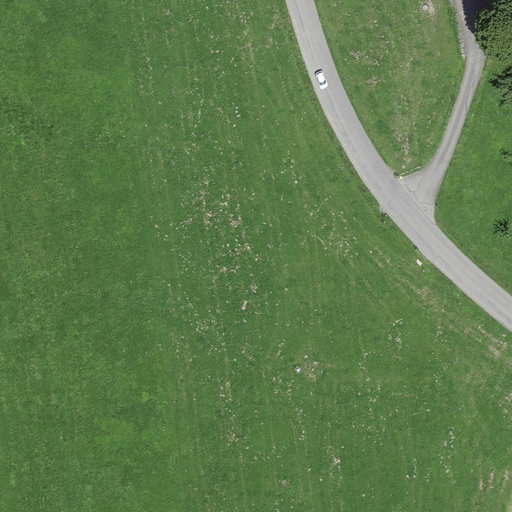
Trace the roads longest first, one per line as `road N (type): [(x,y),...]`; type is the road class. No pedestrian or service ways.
road 1 (tertiary): [(300,0),(350,131),(404,214)]
road 2 (residential): [(404,214),(467,100),(463,0)]
road 3 (tertiary): [(404,214),(511,312)]
